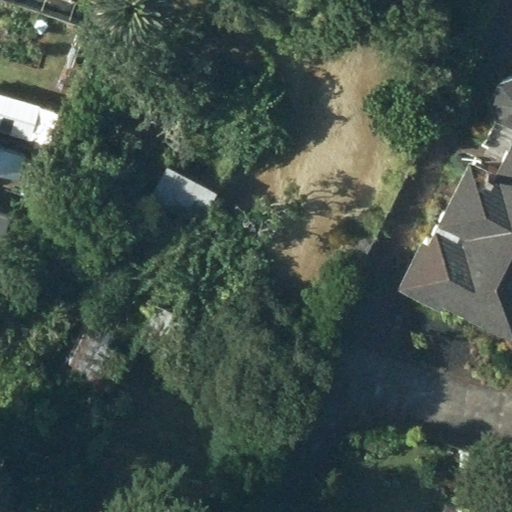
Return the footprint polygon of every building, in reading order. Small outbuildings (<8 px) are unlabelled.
[(433,292),(506,332),(511,319),(511,62),(510,61),(488,70),(480,87),(485,108),(496,113),(475,157),(458,149),(420,233),(413,230),(390,280),(430,298),(433,292)] [(27,97),(0,89),(0,110),(22,116),(27,97)] [(212,184),(159,157),(136,199),(189,228),(212,184)] [(199,309),(168,293),(149,331),(181,347),(199,309)] [(137,347),(90,323),(76,351),(124,374),(137,347)] [(0,425),(0,474),(17,434),(0,425)] [(301,511),(298,510),(297,511),(482,511),(440,491),(429,511),(301,511)]
